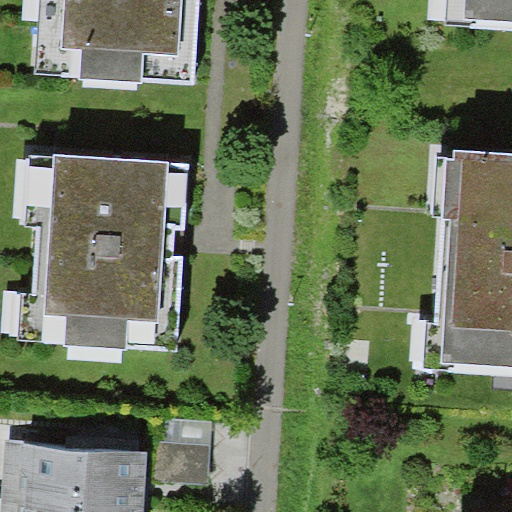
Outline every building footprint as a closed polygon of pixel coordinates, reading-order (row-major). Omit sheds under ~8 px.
[(182,0),(58,0),(56,34),(180,42),(182,0)] [(511,0),(474,0),(474,9),(511,10),(511,0)] [(511,147),(467,145),(456,354),(511,357),(511,147)] [(169,159),(63,152),(53,301),(159,308),(169,159)] [(146,499),(149,444),(39,437),(35,492),(146,499)] [(144,511),(146,499),(35,492),(34,511),(144,511)]
